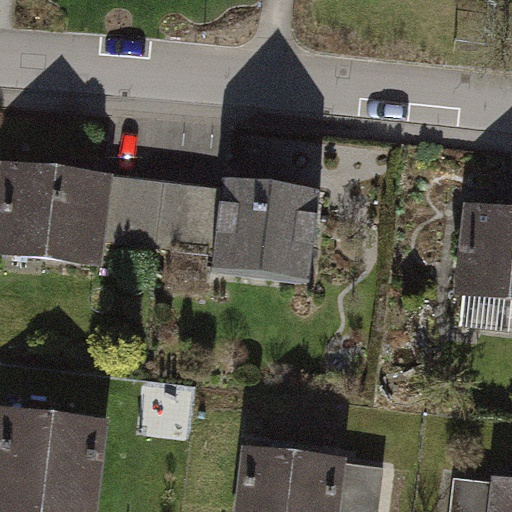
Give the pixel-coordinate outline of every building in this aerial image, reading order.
[(109,165),(1,154),(0,163),(0,255),(102,266),(106,227),(203,237),(200,273),(316,285),(326,189),(217,178),(216,193),(107,182),(109,165)] [(511,219),(479,214),(465,305),(511,311),(511,219)] [(95,511),(104,423),(11,415),(1,511),(95,511)] [(327,511),(333,466),(248,455),(240,511),(327,511)] [(511,511),(511,488),(502,487),(498,511),(511,511)]
